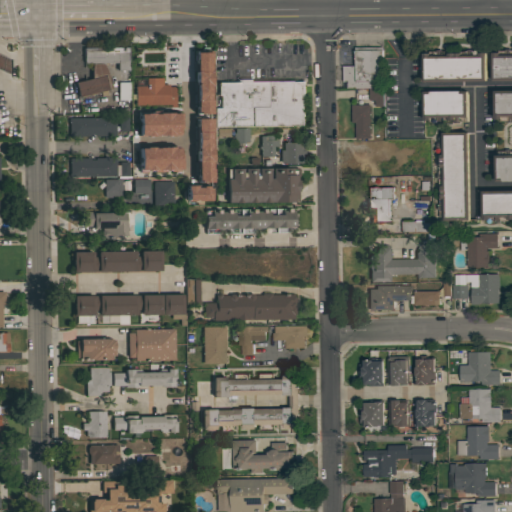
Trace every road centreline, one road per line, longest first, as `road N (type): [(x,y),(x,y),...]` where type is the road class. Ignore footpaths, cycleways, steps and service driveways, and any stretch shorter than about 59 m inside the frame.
road 1 (residential): [(326,22),(332,511)]
road 2 (tertiary): [(121,26),(511,19)]
road 3 (tertiary): [(37,90),(43,462)]
road 4 (residential): [(330,333),(511,328)]
road 5 (residential): [(40,283),(164,280)]
